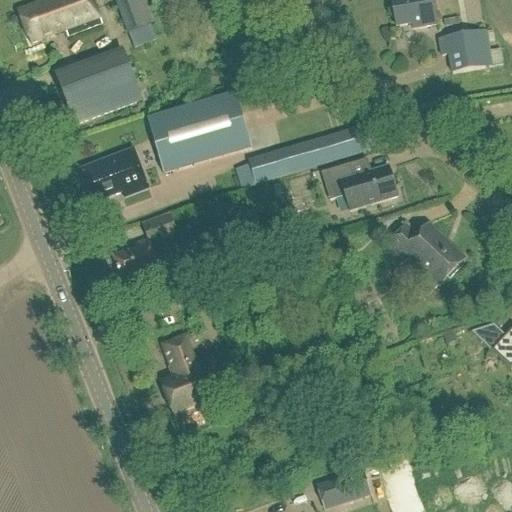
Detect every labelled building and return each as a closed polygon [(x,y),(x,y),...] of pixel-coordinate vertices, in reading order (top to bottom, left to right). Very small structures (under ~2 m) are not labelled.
[(101,26),(91,0),(45,0),(40,2),(41,5),(19,13),(31,46),(66,33),(68,38),(101,26)] [(113,0),(133,51),(156,42),(146,17),(151,15),(145,0),(113,0)] [(437,27),(431,0),(406,0),(392,3),(397,29),(412,27),(412,31),(437,27)] [(493,45),(491,34),(438,43),(440,59),(448,58),(451,76),(502,67),(500,53),(489,55),(487,45),(493,45)] [(143,104),(123,52),(79,69),(83,80),(59,89),(75,130),(143,104)] [(252,152),(236,96),(149,121),(165,177),(252,152)] [(248,165),(249,168),(235,172),(242,192),(377,150),(365,131),(248,165)] [(149,190),(134,153),(80,174),(93,206),(122,194),(124,199),(149,190)] [(353,180),(349,167),(322,175),(330,203),(345,198),(350,214),(397,199),(389,170),(353,180)] [(178,239),(170,216),(143,226),(149,242),(135,247),(137,251),(113,259),(123,285),(147,277),(148,281),(163,275),(153,249),(178,239)] [(464,261),(429,228),(419,239),(407,229),(389,248),(404,262),(410,260),(424,273),(410,288),(425,302),(439,287),(440,288),(464,261)] [(511,330),(504,339),(493,328),(472,335),(511,371),(511,369),(511,330)] [(199,370),(187,339),(164,348),(176,379),(161,385),(175,421),(216,404),(202,369),(199,370)] [(361,473),(335,481),(343,508),(369,499),(361,473)]
